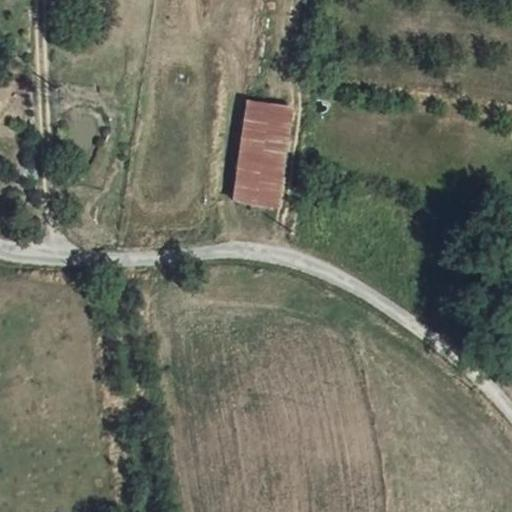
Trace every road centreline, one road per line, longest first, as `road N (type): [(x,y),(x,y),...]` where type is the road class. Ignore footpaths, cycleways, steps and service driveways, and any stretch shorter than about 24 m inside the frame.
road 1 (unclassified): [(511,416),(423,329),(299,260),(244,248),(54,263),(0,245)]
road 2 (track): [(41,0),(54,263)]
